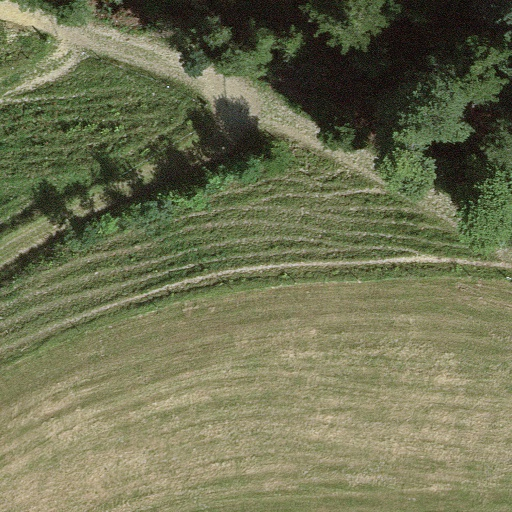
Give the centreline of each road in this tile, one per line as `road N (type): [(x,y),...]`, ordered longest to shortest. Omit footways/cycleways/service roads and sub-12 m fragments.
road 1 (track): [(0,250),(219,143),(248,117),(247,100),(230,83),(144,51),(64,35)]
road 2 (track): [(247,100),(511,248)]
road 3 (track): [(0,6),(56,28),(68,47),(0,87)]
